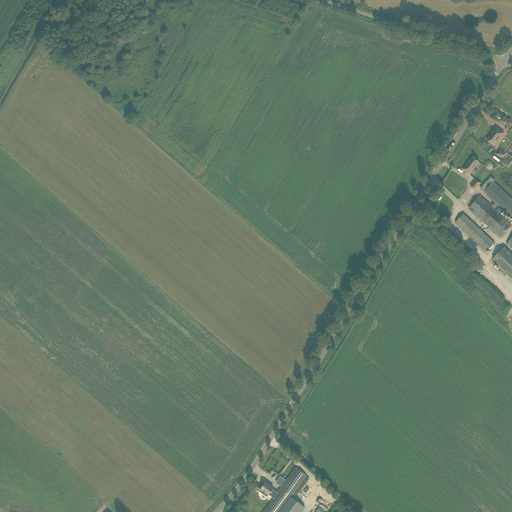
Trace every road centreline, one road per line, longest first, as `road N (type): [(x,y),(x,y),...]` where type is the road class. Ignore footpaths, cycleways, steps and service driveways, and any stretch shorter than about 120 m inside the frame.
road 1 (unclassified): [(219,511),(242,487),(504,60)]
road 2 (unclassified): [(504,60),(325,0)]
